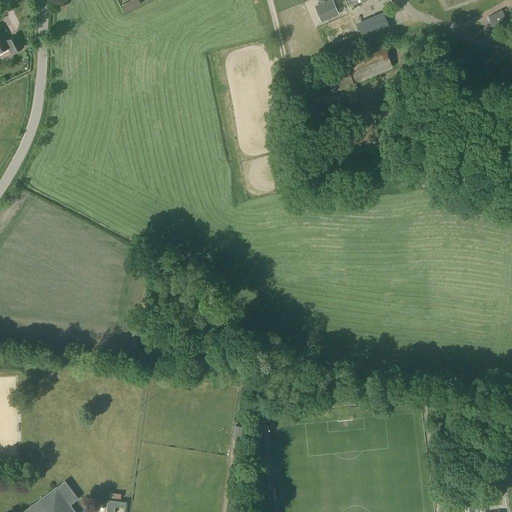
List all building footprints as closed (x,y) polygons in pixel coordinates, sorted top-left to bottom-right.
[(132,0),(121,6),(124,13),(140,5),(137,0),(132,0)] [(331,0),(330,0),(322,3),(329,18),(338,14),(331,0)] [(358,26),(363,40),(390,29),(384,16),(358,26)] [(0,51),(9,47),(12,53),(23,48),(17,35),(6,41),(0,28),(0,51)] [(323,70),(332,92),(392,68),(384,46),(323,70)] [(351,143),(363,127),(338,107),(326,123),(351,143)] [(74,511),(69,505),(78,498),(64,480),(23,511),(74,511)] [(75,507),(84,503),(81,498),(73,503),(75,507)] [(125,508),(125,503),(108,501),(106,511),(113,511),(114,507),(125,508)]
